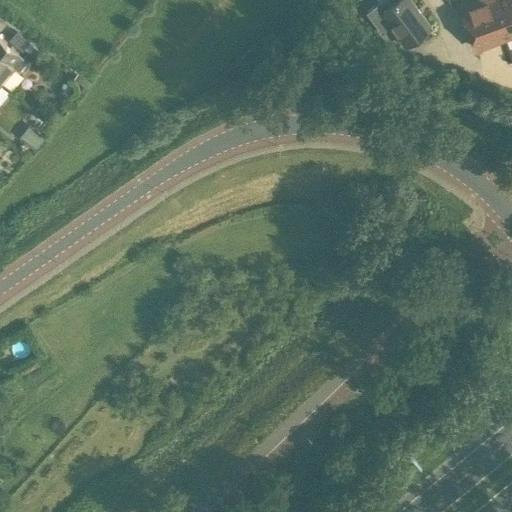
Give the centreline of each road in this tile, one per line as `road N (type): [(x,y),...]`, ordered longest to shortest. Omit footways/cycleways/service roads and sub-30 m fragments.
road 1 (residential): [(511,214),(410,141),(320,123),(257,130),(198,152),(0,288)]
road 2 (motorway): [(511,436),(419,511)]
